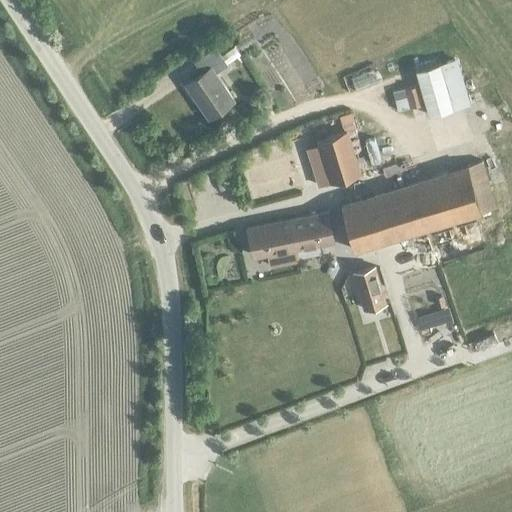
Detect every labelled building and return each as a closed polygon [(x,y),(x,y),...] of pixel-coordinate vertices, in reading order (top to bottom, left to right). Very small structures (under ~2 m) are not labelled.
[(208,115),(234,98),(214,70),(225,62),(214,46),(195,59),(202,70),(185,82),(208,115)] [(429,115),(452,108),(438,62),(415,69),(420,85),(387,94),(392,113),(426,104),(429,115)] [(360,172),(347,129),(317,138),(318,144),(307,147),(318,185),(360,172)] [(355,248),(497,205),(483,159),(341,203),(355,248)] [(295,247),(295,248),(322,243),(321,239),(334,237),(330,212),(291,219),(296,247),(295,247)] [(291,219),(248,227),(253,255),(268,252),(271,265),(298,260),(295,248),(295,247),(296,247),(291,219)] [(366,308),(386,301),(375,264),(354,270),(366,308)]
